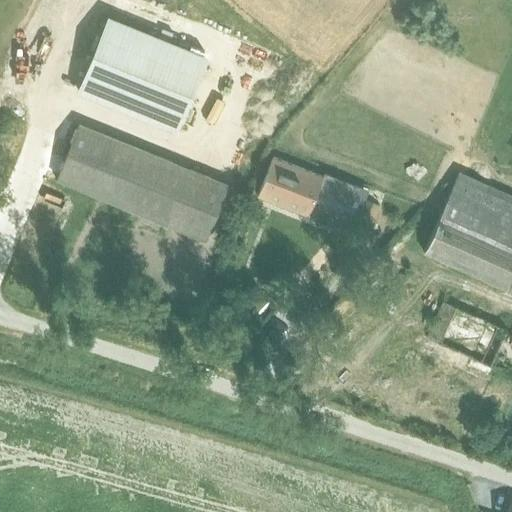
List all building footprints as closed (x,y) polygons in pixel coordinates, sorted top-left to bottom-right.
[(172,131),(203,56),(109,18),(78,93),(172,131)] [(203,240),(226,183),(77,122),(54,179),(203,240)] [(305,213),(320,174),(272,155),(256,193),(305,213)] [(511,293),(511,194),(459,170),(423,249),(503,286),(502,289),(511,293)] [(355,223),(370,229),(380,205),(366,199),(355,223)] [(488,362),(504,327),(441,299),(426,334),(488,362)] [(484,511),(482,511),(511,511),(511,501),(506,511),(484,511)]
